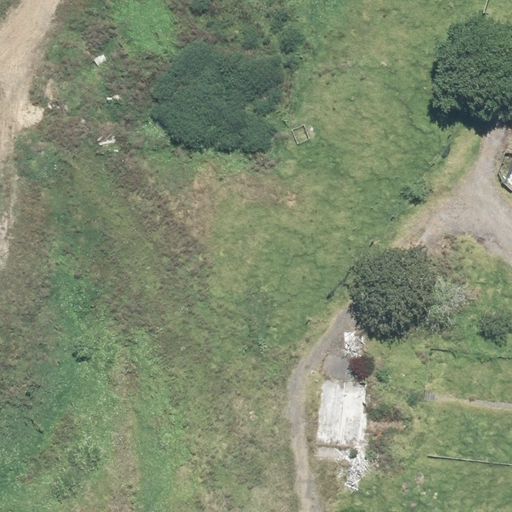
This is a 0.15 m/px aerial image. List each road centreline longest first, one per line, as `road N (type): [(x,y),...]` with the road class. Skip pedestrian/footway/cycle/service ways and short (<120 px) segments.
road 1 (unknown): [(263,511),(248,189),(268,0)]
road 2 (unknown): [(253,297),(0,294)]
